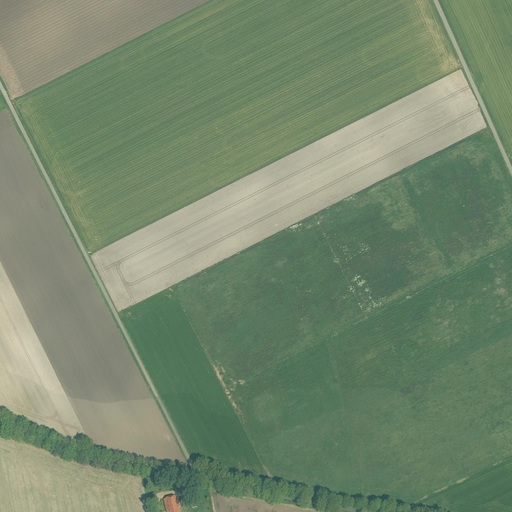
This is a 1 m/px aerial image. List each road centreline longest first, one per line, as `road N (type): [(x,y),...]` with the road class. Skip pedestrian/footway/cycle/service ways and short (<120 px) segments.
road 1 (unclassified): [(197,480),(0,83)]
road 2 (unclassified): [(0,426),(93,460),(197,480)]
road 3 (unclassified): [(511,172),(435,0)]
road 4 (unclassified): [(360,511),(197,480)]
